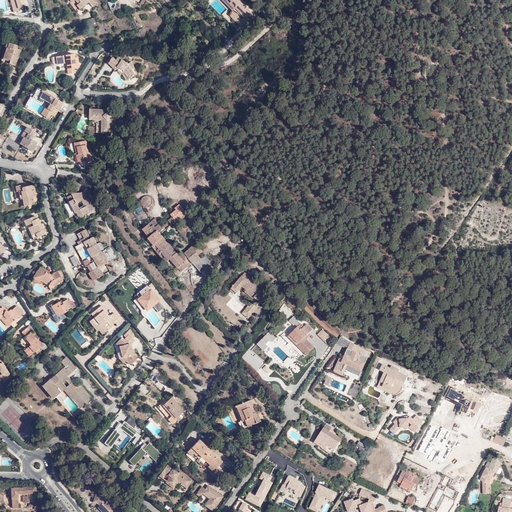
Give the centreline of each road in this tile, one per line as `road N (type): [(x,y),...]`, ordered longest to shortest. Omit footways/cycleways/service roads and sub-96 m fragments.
road 1 (residential): [(40,168),(95,57),(116,44)]
road 2 (residential): [(81,450),(164,341)]
road 3 (residential): [(223,511),(295,409)]
